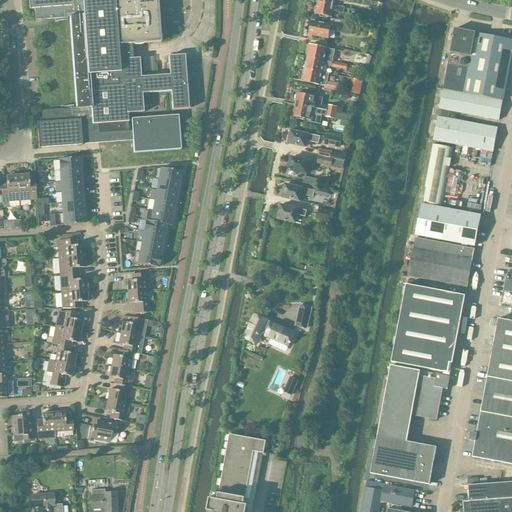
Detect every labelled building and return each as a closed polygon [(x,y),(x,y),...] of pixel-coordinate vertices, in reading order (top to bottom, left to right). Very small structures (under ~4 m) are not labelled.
[(160,42),(157,0),(112,0),(113,1),(92,3),(91,0),(28,0),(29,9),(34,9),(35,20),(69,18),(76,108),(41,111),(42,122),(37,122),(39,148),(82,145),(82,143),(99,142),(99,143),(131,140),(132,139),(133,153),(180,149),(178,115),(131,119),(131,120),(127,121),(127,113),(143,112),(141,93),(171,91),(172,110),(188,109),(184,55),(168,56),(169,75),(140,77),(139,58),(132,59),(131,44),(160,42)] [(199,0),(201,27),(190,31),(190,41),(206,41),(214,37),(212,0),(199,0)] [(331,17),(333,6),(317,3),(315,15),(331,17)] [(338,32),(339,28),(330,26),(330,25),(314,22),(311,22),(308,34),(311,35),(328,39),(329,31),(338,32)] [(339,33),(352,36),(353,28),(340,26),(339,33)] [(502,101),(511,49),(511,40),(454,30),(443,89),(502,101)] [(307,57),(325,61),(326,53),(329,54),(329,49),(310,45),(309,51),(308,52),(307,55),(308,56),(307,57)] [(305,70),(322,73),(324,65),(326,66),(327,61),(325,61),(307,57),(305,70)] [(320,81),(322,73),(305,70),(303,71),(303,75),(304,76),(302,82),(320,85),(322,85),(323,82),(320,81)] [(325,82),(324,89),(337,91),(338,84),(325,82)] [(443,90),(438,117),(448,119),(449,111),(498,121),(502,101),(443,90)] [(296,105),(327,111),(328,107),(322,106),(323,98),(314,97),(314,96),(299,93),(298,95),(297,96),(296,99),(297,100),(296,105)] [(326,116),(327,111),(296,105),(295,109),(294,110),(293,114),(294,115),(294,117),(309,120),(309,122),(320,124),(322,115),(326,116)] [(448,119),(438,117),(433,141),(493,152),(497,128),(448,119)] [(318,143),(319,137),(290,131),(288,144),(305,148),(307,141),(318,143)] [(340,144),(342,138),(326,134),(324,141),(330,142),(329,145),(335,146),(335,143),(340,144)] [(433,145),(423,198),(422,204),(442,207),(453,148),(433,145)] [(330,158),(332,152),(319,150),(318,155),(330,158)] [(331,166),(332,159),(318,156),(316,163),(331,166)] [(80,158),(59,159),(60,171),(81,169),(80,158)] [(314,167),(315,163),(309,162),(309,160),(303,159),(303,160),(291,158),(288,171),(289,171),(288,173),(290,175),(294,176),(296,175),(296,172),(306,174),(308,166),(314,167)] [(161,168),(158,179),(179,183),(181,172),(161,168)] [(81,180),(81,169),(60,171),(60,181),(81,180)] [(18,176),(19,195),(19,201),(37,200),(35,181),(29,181),(29,175),(18,176)] [(19,195),(18,176),(6,177),(7,183),(1,183),(2,196),(19,195)] [(158,179),(156,190),(177,194),(179,183),(158,179)] [(82,191),(81,180),(60,181),(61,192),(82,191)] [(312,197),(313,191),(285,185),(282,198),(299,202),(301,195),(312,197)] [(156,190),(154,201),(175,204),(177,194),(156,190)] [(83,202),(82,191),(61,192),(62,203),(83,202)] [(463,202),(449,200),(448,207),(461,209),(463,202)] [(154,201),(152,211),(173,215),(175,204),(154,201)] [(84,212),(83,202),(62,203),(63,214),(84,212)] [(481,206),(468,203),(467,210),(480,213),(481,206)] [(475,247),(481,216),(422,204),(416,235),(475,247)] [(305,217),(306,211),(280,205),(277,219),(295,223),(297,215),(305,217)] [(318,209),(316,218),(328,221),(330,212),(318,209)] [(158,224),(166,225),(171,226),(173,215),(152,211),(150,221),(158,223),(158,224)] [(84,224),(84,212),(63,214),(64,225),(84,224)] [(20,220),(3,221),(4,229),(21,228),(20,220)] [(146,220),(144,232),(164,236),(166,225),(158,224),(158,223),(150,221),(146,220)] [(144,232),(142,242),(162,246),(164,236),(144,232)] [(58,259),(84,257),(83,245),(77,246),(76,240),(72,240),(71,235),(62,236),(62,241),(57,242),(58,259)] [(414,238),(412,249),(471,260),(473,249),(414,238)] [(140,253),(160,257),(162,246),(142,242),(140,252),(140,253)] [(412,249),(408,273),(467,284),(471,260),(412,249)] [(158,268),(160,257),(140,253),(140,252),(135,251),(133,263),(158,268)] [(60,276),(79,274),(79,268),(85,268),(84,257),(58,259),(60,276)] [(80,280),(79,274),(60,276),(61,293),(87,291),(86,279),(80,280)] [(127,293),(146,292),(145,274),(132,275),(133,281),(126,282),(127,293)] [(452,364),(465,296),(406,285),(391,363),(444,373),(446,363),(452,364)] [(88,302),(87,291),(61,293),(63,310),(82,309),(82,303),(88,302)] [(147,313),(146,292),(127,293),(128,304),(134,304),(135,314),(147,313)] [(300,306),(295,326),(307,329),(312,308),(300,306)] [(34,309),(25,310),(26,319),(33,319),(34,309)] [(0,329),(3,329),(9,328),(8,311),(1,312),(0,312),(0,329)] [(62,329),(81,333),(83,322),(77,320),(78,314),(66,312),(65,313),(58,311),(55,328),(62,329)] [(254,314),(244,338),(257,344),(262,333),(265,335),(269,327),(265,326),(267,320),(254,314)] [(147,321),(129,318),(128,323),(122,322),(120,334),(143,338),(147,321)] [(501,377),(511,379),(511,321),(498,319),(488,375),(501,377)] [(295,331),(283,326),(272,321),(269,327),(265,335),(289,346),(295,331)] [(81,333),(62,329),(55,328),(51,344),(59,346),(71,348),(73,343),(78,344),(81,333)] [(120,334),(118,345),(124,346),(122,352),(132,354),(140,355),(143,338),(120,334)] [(70,354),(71,348),(59,346),(56,363),(74,366),(76,355),(70,354)] [(132,354),(122,352),(119,351),(118,357),(112,356),(110,367),(129,370),(132,354)] [(72,377),(74,366),(56,363),(48,361),(46,372),(53,374),(51,386),(63,388),(66,376),(72,377)] [(391,366),(378,436),(407,442),(412,415),(437,420),(442,389),(447,390),(450,377),(391,366)] [(110,367),(108,378),(114,379),(113,384),(116,385),(126,387),(128,387),(129,387),(131,386),(133,373),(132,371),(129,370),(110,367)] [(511,465),(511,379),(501,377),(488,375),(477,435),(470,434),(469,441),(475,442),(472,458),(511,465)] [(290,377),(284,392),(291,396),(298,380),(290,377)] [(0,398),(8,398),(7,380),(0,380),(0,398)] [(128,387),(126,387),(116,385),(115,391),(109,390),(107,401),(125,404),(128,387)] [(122,421),(125,404),(107,401),(105,412),(111,413),(110,419),(122,421)] [(64,413),(53,414),(54,438),(64,437),(65,436),(71,436),(71,431),(73,431),(72,418),(64,419),(64,413)] [(42,421),(36,421),(37,440),(54,439),(54,438),(53,414),(42,414),(42,421)] [(23,441),(32,440),(31,420),(24,421),(24,416),(11,417),(12,436),(23,435),(23,441)] [(118,424),(97,420),(96,427),(92,426),(90,438),(116,443),(117,438),(115,438),(118,424)] [(251,511),(252,507),(250,507),(251,501),(253,501),(262,454),(263,454),(264,454),(266,442),(229,435),(217,500),(209,499),(207,511),(208,511),(207,511),(251,511)] [(437,447),(407,442),(378,436),(371,474),(430,485),(437,447)] [(411,508),(414,491),(385,486),(385,485),(367,481),(361,511),(379,511),(381,504),(388,504),(411,508)] [(469,502),(511,498),(511,482),(468,486),(469,502)] [(26,496),(26,487),(16,487),(16,496),(26,496)] [(115,511),(115,493),(104,493),(104,490),(90,491),(91,510),(105,509),(105,511),(115,511)] [(62,511),(62,505),(54,505),(53,495),(30,496),(31,507),(40,507),(39,511),(62,511)] [(511,511),(511,498),(469,502),(463,502),(463,511),(511,511)]
